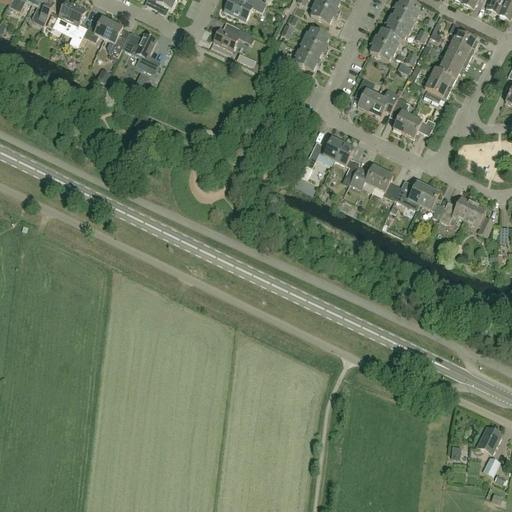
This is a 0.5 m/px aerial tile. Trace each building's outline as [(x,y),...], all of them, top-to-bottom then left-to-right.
[(32,8),(36,0),(13,0),(13,1),(9,10),(21,16),(26,5),(32,8)] [(36,0),(32,8),(38,11),(33,21),(34,25),(44,30),(53,10),(55,7),(49,4),(50,0),(36,0)] [(171,13),(177,2),(172,0),(148,0),(145,8),(157,14),(160,7),(171,13)] [(235,0),(231,0),(224,14),(246,25),(252,11),(262,16),(267,6),(253,0),(248,0),(246,5),(235,0)] [(315,8),(339,19),(341,14),(337,12),(340,6),(327,0),(320,0),(320,2),(318,1),(315,8)] [(464,0),(462,6),(464,7),(463,8),(468,11),(468,10),(474,12),(479,0),(464,0)] [(496,16),(498,18),(506,1),(506,0),(491,0),(486,11),(491,14),(491,15),(495,18),(496,16)] [(420,10),(402,1),(399,8),(395,6),(392,11),(396,13),(414,22),(416,23),(420,16),(418,15),(420,10)] [(511,19),(511,3),(506,1),(498,18),(500,18),(500,20),(504,22),(505,21),(510,24),(511,19)] [(53,31),(63,36),(77,8),(67,3),(59,18),(53,15),(47,28),(53,31)] [(87,13),(77,8),(63,36),(73,41),(70,47),(78,51),(83,40),(84,40),(87,32),(79,28),(87,13)] [(311,20),(329,29),(332,22),(336,24),(339,19),(315,8),(312,14),(313,15),(311,20)] [(414,22),(396,13),(393,19),(389,17),(387,22),(411,34),(414,27),(412,26),(414,22)] [(89,29),(87,32),(84,40),(95,46),(99,39),(105,42),(113,26),(102,20),(96,33),(89,29)] [(385,35),(400,42),(404,44),(406,39),(408,40),(411,34),(387,22),(384,27),(388,29),(385,35)] [(113,26),(105,42),(110,45),(107,51),(110,57),(118,61),(125,46),(117,42),(123,31),(113,26)] [(433,35),(438,37),(442,29),(437,26),(433,35)] [(455,39),(452,45),(474,55),(478,46),(472,43),(475,38),(454,27),(449,36),(455,39)] [(235,39),(220,31),(214,45),(233,54),(239,41),(249,46),(253,38),(239,32),(235,39)] [(304,43),(328,55),(330,50),(327,48),(330,41),(311,32),(309,37),(307,36),(304,43)] [(372,43),(396,55),(399,48),(398,47),(400,42),(385,35),(381,33),(378,40),(374,38),(372,43)] [(123,52),(140,61),(136,69),(154,78),(160,65),(149,60),(157,43),(144,36),(142,41),(131,36),(123,52)] [(328,55),(304,43),(301,50),(302,51),(300,55),(319,64),(322,58),(326,60),(328,55)] [(396,55),(372,43),(369,48),(373,50),(371,55),(389,64),(392,59),(393,60),(396,55)] [(469,65),(472,59),(474,55),(452,45),(448,55),(469,65)] [(319,64),(300,55),(299,54),(295,61),(297,62),(294,67),(313,76),(316,69),(320,71),(322,66),(319,64)] [(421,60),(426,63),(429,57),(423,54),(421,60)] [(443,64),(464,74),(469,65),(448,55),(443,64)] [(464,74),(443,64),(438,74),(453,81),(452,81),(455,83),(456,83),(459,77),(462,78),(464,74)] [(414,74),(419,76),(422,70),(417,68),(414,74)] [(455,83),(452,81),(453,81),(438,74),(435,72),(430,82),(451,92),(453,89),(455,83)] [(109,77),(102,73),(98,82),(105,86),(109,77)] [(408,82),(414,85),(419,76),(414,74),(411,79),(410,78),(408,82)] [(358,110),(369,116),(378,99),(372,96),(375,88),(364,82),(357,96),(363,99),(358,110)] [(446,102),(451,92),(430,82),(425,92),(446,102)] [(378,99),(369,116),(381,122),(384,115),(391,118),(391,117),(393,113),(398,103),(400,100),(388,94),(384,102),(378,99)] [(443,108),(445,104),(427,95),(425,100),(443,108)] [(407,112),(409,108),(398,103),(393,113),(391,117),(399,120),(393,132),(404,137),(412,119),(407,117),(408,114),(407,112)] [(412,119),(404,137),(414,142),(418,134),(429,140),(435,127),(427,123),(426,126),(412,119)] [(317,146),(305,169),(301,178),(307,181),(312,172),(319,157),(323,158),(323,159),(334,164),(342,147),(331,142),(327,151),(323,150),(323,149),(317,146)] [(346,178),(353,181),(360,167),(353,164),(352,164),(349,162),(354,153),(342,147),(334,164),(345,170),(345,169),(349,171),(346,178)] [(365,186),(375,191),(383,174),(373,169),(370,176),(359,170),(350,188),(361,193),(365,186)] [(393,179),(383,174),(375,191),(384,196),(383,199),(395,205),(395,204),(401,191),(390,186),(393,179)] [(408,203),(420,209),(428,191),(417,186),(412,196),(408,194),(408,193),(402,190),(401,191),(395,204),(402,207),(405,201),(408,202),(408,203)] [(439,197),(428,191),(420,209),(430,214),(431,213),(435,215),(432,220),(439,224),(445,211),(438,207),(438,208),(434,206),(439,197)] [(446,209),(445,211),(439,224),(448,228),(453,218),(465,224),(474,207),(461,201),(455,213),(446,209)] [(486,213),(474,207),(465,224),(480,232),(478,237),(486,241),(494,226),(483,220),(486,213)] [(501,230),(500,245),(508,246),(508,241),(509,230),(501,230)] [(487,431),(477,451),(492,458),(502,438),(487,431)] [(461,449),(452,448),(451,461),(460,462),(461,449)] [(484,475),(493,480),(500,466),(490,462),(484,475)] [(498,477),(495,484),(503,488),(507,482),(498,477)] [(503,498),(494,495),(491,502),(501,506),(503,498)]
